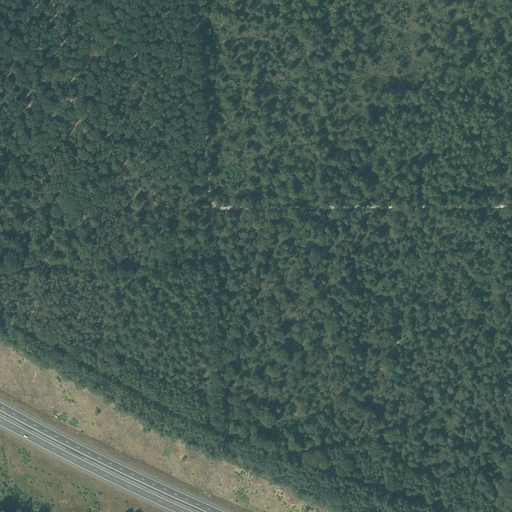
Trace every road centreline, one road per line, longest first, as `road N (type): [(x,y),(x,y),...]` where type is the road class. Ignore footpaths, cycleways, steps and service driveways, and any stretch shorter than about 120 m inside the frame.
road 1 (track): [(511,206),(213,208),(226,434)]
road 2 (track): [(0,318),(165,411),(226,434)]
road 3 (motorway): [(218,511),(0,406)]
road 4 (track): [(226,434),(450,511)]
road 5 (track): [(0,269),(215,261)]
road 6 (track): [(213,208),(200,0)]
road 7 (motorway): [(0,421),(181,511)]
